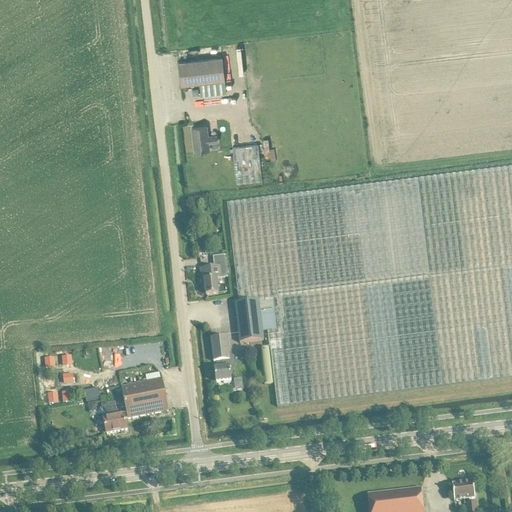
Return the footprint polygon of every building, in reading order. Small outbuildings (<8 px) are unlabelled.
[(223,57),(178,62),(181,86),(200,84),(201,96),(227,93),(223,57)] [(208,136),(207,126),(192,128),(193,140),(194,140),(195,144),(194,144),(195,152),(205,151),(210,150),(209,143),(218,141),(217,135),(208,136)] [(238,183),(262,181),(259,145),(233,147),(238,183)] [(511,378),(511,168),(226,204),(239,303),(235,304),(240,344),(264,341),(263,333),(268,332),(276,398),(277,407),(511,378)] [(218,287),(217,279),(228,278),(225,256),(213,257),(214,268),(200,269),(202,289),(205,288),(206,295),(225,293),(225,286),(218,287)] [(231,368),(227,337),(211,339),(214,362),(216,362),(216,369),(214,369),(216,383),(231,381),(230,368),(231,368)] [(127,419),(168,411),(162,379),(152,381),(121,387),(126,414),(127,419)] [(99,389),(84,392),(86,402),(100,400),(99,389)] [(101,407),(105,424),(107,434),(127,430),(125,420),(124,414),(118,416),(115,402),(101,405),(101,407)] [(470,503),(469,499),(475,498),(473,482),(452,485),(454,501),(464,500),(464,506),(466,505),(467,511),(478,511),(477,502),(472,502),(470,503)] [(369,511),(423,511),(421,489),(368,495),(369,511)]
